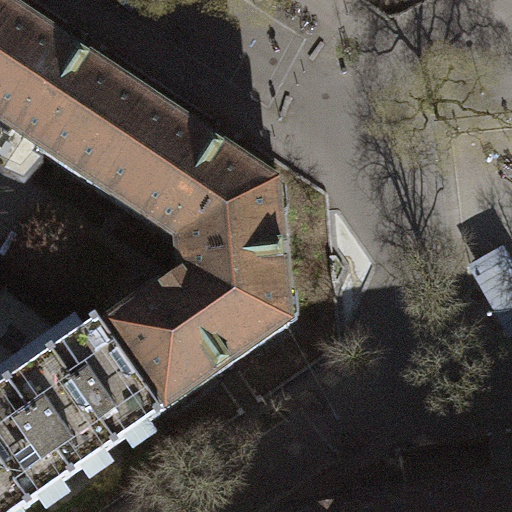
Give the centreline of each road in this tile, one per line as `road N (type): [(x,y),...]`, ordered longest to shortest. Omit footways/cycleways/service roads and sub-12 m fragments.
road 1 (residential): [(335,422),(199,511)]
road 2 (residential): [(304,77),(185,0)]
